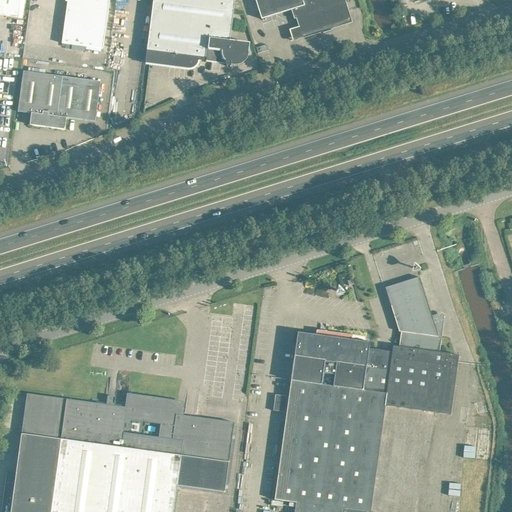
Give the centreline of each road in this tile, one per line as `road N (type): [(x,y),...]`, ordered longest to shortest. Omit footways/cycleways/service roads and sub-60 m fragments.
road 1 (residential): [(0,187),(196,106),(511,7)]
road 2 (unclassified): [(0,351),(511,190)]
road 3 (motorway): [(0,277),(511,117)]
road 4 (motorway): [(511,88),(0,247)]
road 5 (unknown): [(256,511),(285,260)]
